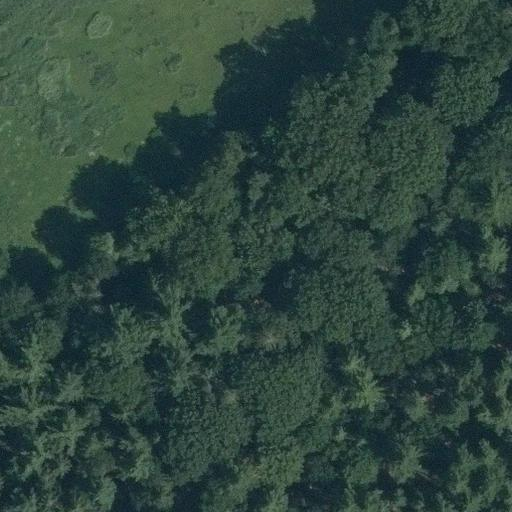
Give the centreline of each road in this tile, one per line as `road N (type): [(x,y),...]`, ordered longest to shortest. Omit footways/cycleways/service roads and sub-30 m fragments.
road 1 (track): [(511,51),(436,102),(145,511)]
road 2 (track): [(0,355),(185,455)]
